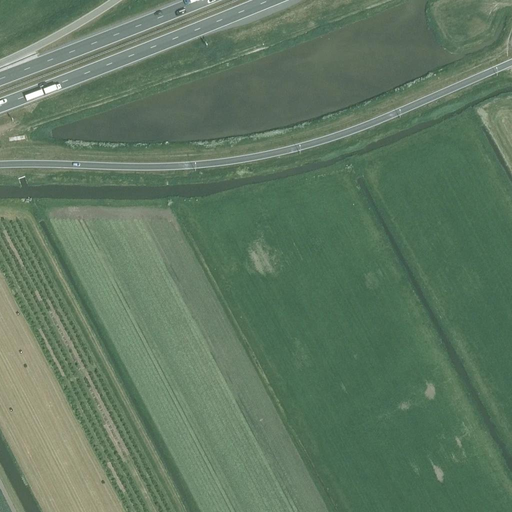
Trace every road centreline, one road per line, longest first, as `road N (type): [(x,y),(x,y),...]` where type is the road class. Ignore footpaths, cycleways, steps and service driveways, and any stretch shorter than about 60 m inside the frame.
road 1 (trunk): [(0,164),(190,166),(277,152),(358,128),(511,62)]
road 2 (trunk): [(0,105),(269,0)]
road 3 (trunk): [(203,0),(0,78)]
road 4 (trunk): [(116,0),(0,63)]
